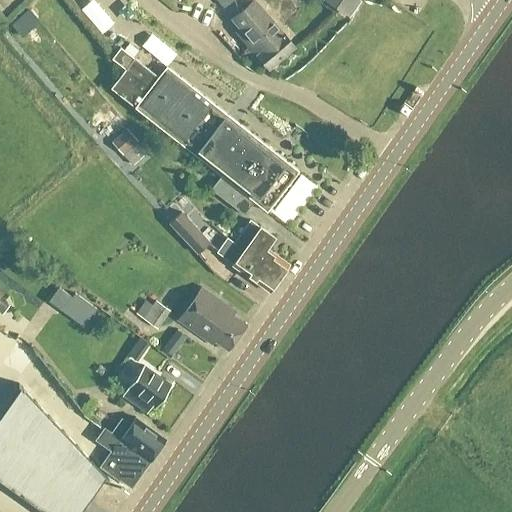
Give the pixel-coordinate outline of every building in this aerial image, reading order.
[(216,0),(224,8),(233,0),(216,0)] [(353,4),(355,0),(325,0),(347,15),(355,5),(353,4)] [(233,18),(254,43),(249,47),(268,68),(294,47),(282,33),(281,34),(253,1),(233,18)] [(111,88),(193,153),(225,113),(166,67),(156,80),(118,51),(112,59),(125,69),(111,88)] [(267,212),(299,172),(225,113),(193,153),(221,176),(254,202),(267,212)] [(124,155),(138,141),(127,129),(122,133),(115,125),(105,134),(112,142),(124,155)] [(244,215),(254,202),(221,176),(211,189),(244,215)] [(197,254),(210,243),(181,211),(169,223),(197,254)] [(233,242),(275,273),(280,277),(289,265),(265,248),(273,237),(249,220),(233,242)] [(270,293),(280,277),(275,273),(233,242),(233,243),(226,238),(216,252),(232,264),(231,266),(270,293)] [(84,326),(96,309),(75,294),(73,298),(59,288),(50,302),(84,326)] [(228,351),(247,325),(233,315),(235,312),(201,288),(178,320),(208,342),(210,338),(228,351)] [(135,314),(157,330),(170,311),(155,300),(151,306),(145,301),(135,314)] [(82,400),(92,386),(42,351),(32,365),(82,400)] [(122,395),(147,413),(153,406),(156,408),(171,386),(143,366),(122,395)] [(19,390),(0,417),(0,430),(11,438),(34,406),(19,390)] [(11,438),(27,450),(48,420),(34,406),(11,438)] [(110,434),(92,460),(113,474),(127,485),(130,487),(144,468),(140,465),(144,460),(148,462),(164,440),(135,418),(129,426),(121,420),(110,434)] [(62,435),(48,420),(27,450),(43,461),(62,435)] [(0,453),(11,438),(0,430),(0,453)] [(76,449),(62,435),(43,461),(59,472),(76,449)] [(0,453),(0,484),(2,485),(27,450),(11,438),(0,453)] [(76,449),(59,472),(75,484),(90,464),(76,449)] [(43,461),(27,450),(2,485),(18,497),(43,461)] [(18,497),(34,508),(59,472),(43,461),(18,497)] [(104,478),(90,464),(75,484),(72,488),(89,501),(104,478)] [(75,484),(59,472),(34,508),(38,511),(55,511),(72,488),(75,484)] [(80,511),(89,501),(72,488),(55,511),(80,511)]
